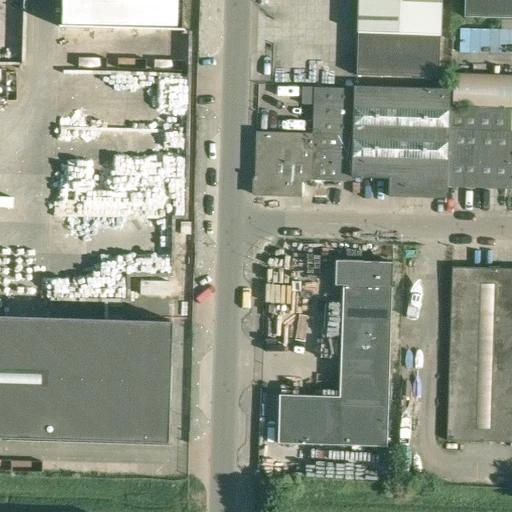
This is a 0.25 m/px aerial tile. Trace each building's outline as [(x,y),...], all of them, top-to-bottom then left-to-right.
[(61,0),(61,26),(59,26),(59,27),(184,31),(184,30),(183,30),(183,0),(61,0)] [(359,0),(358,32),(357,75),(439,77),(441,0),(359,0)] [(511,0),(465,0),(465,16),(511,17),(511,0)] [(494,59),(511,58),(511,25),(494,26),(494,59)] [(150,68),(151,59),(124,57),(123,65),(150,68)] [(511,109),(511,74),(453,73),(451,107),(480,108),(511,109)] [(356,85),(356,89),(352,177),(389,178),(389,197),(447,198),(447,187),(450,107),(451,88),(356,85)] [(302,104),(314,104),(314,88),(302,87),(302,104)] [(315,88),(314,133),(311,179),(352,181),(352,177),(356,89),(315,88)] [(190,105),(152,105),(152,114),(134,115),(134,105),(122,105),(122,140),(135,140),(135,126),(190,126),(190,105)] [(451,107),(450,107),(447,187),(478,188),(480,108),(451,107)] [(511,123),(511,109),(480,108),(478,188),(510,190),(511,132),(511,123)] [(300,195),(301,179),(311,179),(314,133),(257,131),(256,176),(254,176),(254,179),(254,193),(300,195)] [(336,260),(335,284),(334,309),(342,309),(339,397),(281,395),(279,442),(316,446),(387,446),(388,406),(393,262),(336,260)] [(446,438),(447,438),(511,440),(511,267),(452,265),(446,438)] [(145,320),(0,316),(0,437),(170,443),(174,321),(171,321),(171,319),(145,318),(145,320)]
